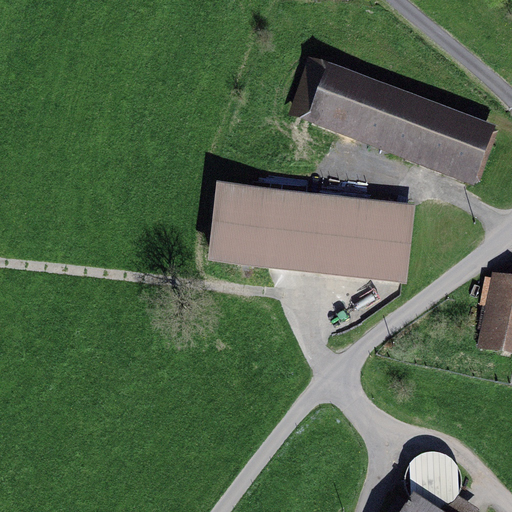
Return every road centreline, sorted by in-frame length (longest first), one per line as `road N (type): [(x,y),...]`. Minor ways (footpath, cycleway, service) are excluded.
road 1 (residential): [(511,226),(331,371)]
road 2 (unclassified): [(331,371),(219,511)]
road 3 (unclassified): [(400,0),(511,97)]
